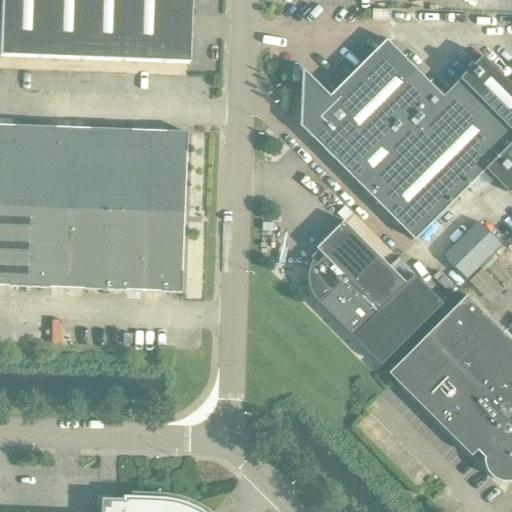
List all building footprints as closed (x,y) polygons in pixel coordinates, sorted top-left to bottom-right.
[(0,58),(188,65),(189,40),(190,0),(0,0),(0,14),(0,58)] [(315,140),(403,228),(417,242),(490,170),(511,191),(511,82),(486,57),(446,98),(389,42),(375,56),(333,98),(305,69),(304,104),(304,128),(315,139),(315,140)] [(0,207),(31,209),(34,128),(0,126),(0,207)] [(69,210),(72,130),(34,128),(31,209),(69,210)] [(72,130),(69,210),(107,211),(110,131),(72,130)] [(110,131),(107,211),(145,213),(148,132),(110,131)] [(148,132),(145,213),(183,214),(186,134),(148,132)] [(0,288),(28,289),(31,209),(0,207),(0,288)] [(66,290),(69,210),(31,209),(28,289),(66,290)] [(104,292),(107,211),(69,210),(66,290),(104,292)] [(107,211),(104,292),(142,293),(145,213),(107,211)] [(145,213),(142,293),(180,295),(183,214),(145,213)] [(310,276),(310,281),(311,286),(312,291),(314,296),(317,300),(320,304),(383,368),(445,305),(417,277),(408,285),(346,223),(319,250),(327,259),(319,267),(315,262),(313,266),(311,270),(310,276)] [(480,224),(445,258),(468,281),(502,247),(480,224)] [(483,269),(470,282),(481,293),(488,285),(498,296),(504,290),(483,269)] [(479,453),(486,460),(487,463),(487,467),(489,471),(491,474),(493,477),(496,480),(499,482),(503,483),(507,484),(511,484),(511,483),(511,341),(469,298),(391,375),(474,458),(479,453)] [(193,511),(185,508),(172,504),(158,502),(100,500),(99,511),(193,511)]
